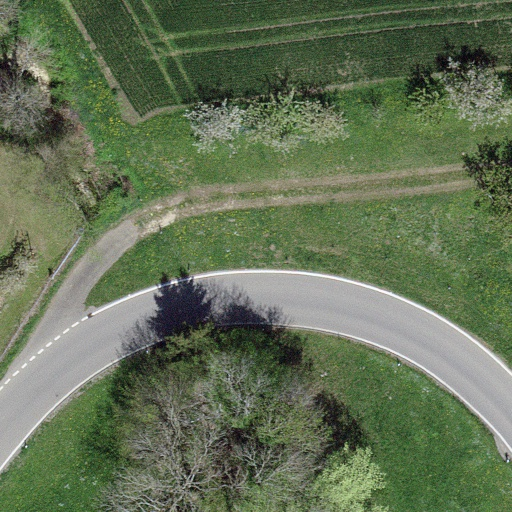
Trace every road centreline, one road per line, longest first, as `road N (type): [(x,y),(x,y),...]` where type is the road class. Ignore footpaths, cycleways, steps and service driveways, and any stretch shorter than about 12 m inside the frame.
road 1 (tertiary): [(0,427),(39,378),(92,340),(150,314),(273,296),(328,300),(424,336),(511,412)]
road 2 (track): [(511,169),(219,191),(142,218)]
road 3 (track): [(39,378),(79,279),(142,218)]
